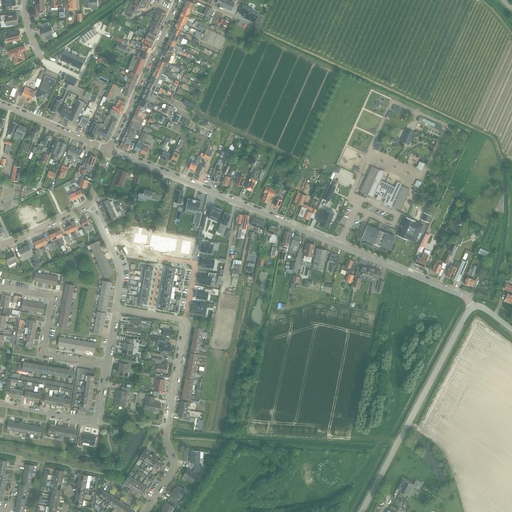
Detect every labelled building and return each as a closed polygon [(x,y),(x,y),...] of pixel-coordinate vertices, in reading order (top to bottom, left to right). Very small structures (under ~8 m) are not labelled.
[(14,0),(1,0),(2,6),(0,6),(0,9),(1,9),(9,9),(9,6),(15,5),(16,4),(16,1),(15,1),(14,0)] [(44,10),(43,0),(35,0),(36,6),(33,6),(34,16),(39,16),(38,13),(42,12),(43,11),(43,10),(44,10)] [(50,0),(51,7),(51,10),(58,9),(62,9),(61,0),(50,0)] [(148,9),(150,4),(145,2),(145,3),(141,1),(138,0),(137,0),(135,5),(131,3),(126,15),(131,18),(133,13),(135,14),(137,8),(139,9),(141,5),(148,9)] [(194,9),(195,10),(197,7),(193,5),(194,3),(187,0),(186,0),(184,5),(194,9)] [(233,2),(234,0),(230,0),(230,1),(228,0),(217,0),(216,3),(231,10),(234,3),(233,2)] [(243,4),(239,13),(243,15),(243,16),(254,22),(255,21),(260,23),(263,15),(258,13),(257,16),(251,13),(252,10),(253,8),(247,6),(243,4)] [(194,9),(184,5),(182,10),(189,14),(191,11),(194,13),(195,10),(194,9)] [(207,6),(203,14),(206,15),(209,16),(212,8),(207,6)] [(154,20),(149,30),(150,30),(157,34),(161,25),(162,24),(163,22),(164,20),(166,15),(166,14),(167,14),(158,10),(154,20)] [(189,14),(182,10),(179,16),(187,19),(190,21),(192,22),(194,18),(188,16),(189,14)] [(12,15),(0,15),(1,21),(4,20),(5,27),(13,26),(13,24),(18,23),(17,15),(12,15)] [(187,19),(179,16),(177,21),(183,24),(188,26),(190,21),(187,19)] [(222,18),(219,23),(223,24),(221,28),(226,30),(231,19),(226,17),(225,19),(222,18)] [(183,24),(177,21),(175,27),(183,31),(183,29),(182,29),(183,28),(186,29),(188,26),(183,24)] [(43,29),(40,30),(42,37),(45,36),(48,42),(47,40),(54,38),(52,33),(56,32),(56,31),(53,32),(51,26),(49,27),(48,22),(41,24),(41,23),(40,23),(43,29)] [(172,33),(180,37),(185,39),(187,37),(183,35),(184,32),(174,28),(172,33)] [(6,36),(5,37),(5,38),(5,39),(6,39),(7,40),(8,42),(20,40),(19,36),(20,36),(19,30),(6,33),(6,36)] [(147,34),(148,34),(155,38),(157,34),(150,30),(148,33),(147,33),(147,34)] [(185,39),(180,37),(172,33),(169,38),(177,42),(180,43),(182,40),(185,41),(185,39)] [(155,38),(148,34),(146,38),(145,37),(145,39),(146,39),(153,43),(155,38)] [(113,35),(112,39),(116,41),(122,44),(124,40),(118,38),(113,35)] [(167,44),(179,49),(181,50),(182,48),(175,45),(177,42),(169,38),(167,44)] [(146,39),(144,42),(143,42),(142,43),(151,47),(153,43),(146,39)] [(151,47),(142,43),(140,42),(139,43),(132,40),(130,43),(134,45),(141,48),(149,52),(151,47)] [(167,44),(164,49),(173,52),(176,54),(179,49),(167,44)] [(15,60),(14,60),(15,64),(19,63),(18,61),(24,59),(21,51),(26,50),(25,46),(8,51),(9,56),(13,54),(15,60)] [(164,49),(160,58),(171,63),(174,57),(171,55),(173,52),(164,49)] [(63,50),(59,59),(66,63),(71,54),(63,50)] [(128,69),(131,71),(140,74),(148,55),(139,51),(137,57),(134,55),(128,69)] [(71,54),(66,63),(73,66),(77,57),(71,54)] [(77,57),(73,66),(80,69),(85,60),(77,57)] [(159,60),(157,65),(168,70),(171,71),(173,66),(159,60)] [(161,73),(170,77),(172,73),(168,71),(168,70),(157,65),(155,69),(155,70),(161,73)] [(26,74),(29,79),(40,72),(44,73),(46,69),(39,66),(35,68),(26,74)] [(141,84),(144,85),(150,71),(147,69),(141,84)] [(139,74),(140,74),(131,71),(130,74),(127,73),(127,72),(122,70),(120,72),(124,74),(137,80),(139,74)] [(160,76),(161,73),(155,70),(152,75),(159,79),(164,81),(165,78),(160,76)] [(98,79),(107,83),(110,77),(101,73),(98,79)] [(135,85),(137,80),(124,74),(124,75),(124,77),(127,78),(128,79),(124,87),(126,88),(123,94),(129,97),(134,85),(135,85)] [(44,80),(36,97),(44,101),(47,95),(49,96),(54,85),(56,80),(46,75),(44,80)] [(66,75),(64,79),(70,81),(69,84),(74,86),(77,80),(66,75)] [(152,75),(149,82),(156,85),(159,87),(161,84),(157,83),(159,79),(152,75)] [(149,82),(147,87),(158,93),(161,87),(159,87),(156,85),(149,82)] [(25,87),(21,97),(27,100),(27,101),(30,102),(30,101),(31,101),(31,102),(32,102),(32,101),(31,101),(36,91),(36,90),(35,92),(25,87)] [(147,87),(144,93),(156,98),(159,93),(158,93),(147,87)] [(9,89),(7,95),(14,97),(16,91),(9,89)] [(84,97),(90,100),(93,94),(86,92),(84,97)] [(154,103),(155,102),(156,98),(144,93),(142,98),(154,103)] [(147,108),(151,110),(154,103),(142,98),(139,104),(147,108)] [(54,99),(49,109),(51,110),(51,111),(53,112),(54,111),(55,112),(58,106),(59,107),(62,100),(59,99),(58,100),(54,99)] [(193,108),(195,104),(185,99),(183,103),(193,108)] [(75,106),(84,110),(87,104),(84,103),(78,100),(77,100),(75,106)] [(112,109),(111,110),(121,114),(122,114),(123,112),(125,106),(124,105),(124,106),(117,103),(116,106),(114,105),(113,105),(112,109)] [(63,107),(60,114),(63,116),(65,117),(69,118),(69,119),(73,111),(72,111),(67,108),(68,106),(64,104),(63,107)] [(147,108),(139,104),(136,110),(134,115),(141,118),(144,119),(146,114),(149,115),(151,110),(147,108)] [(392,110),(398,113),(401,108),(394,105),(392,110)] [(78,123),(84,110),(75,106),(74,106),(75,106),(72,111),(73,111),(69,119),(76,122),(76,121),(78,123)] [(85,112),(79,124),(85,126),(89,119),(91,113),(89,112),(91,108),(87,107),(86,110),(85,112)] [(134,115),(132,120),(141,124),(144,119),(141,118),(134,115)] [(107,116),(106,117),(105,121),(103,125),(99,134),(108,138),(116,120),(111,117),(110,118),(107,116)] [(132,120),(129,125),(136,128),(139,129),(141,127),(143,128),(144,126),(141,124),(132,120)] [(96,133),(99,134),(103,125),(100,123),(100,124),(93,121),(89,131),(96,134),(96,133)] [(14,133),(18,124),(12,122),(7,134),(8,134),(7,137),(9,138),(11,135),(10,135),(11,134),(14,135),(14,133)] [(14,135),(14,136),(23,139),(24,136),(27,128),(19,125),(15,133),(14,135)] [(139,130),(139,129),(136,128),(129,125),(127,130),(134,134),(136,130),(138,131),(137,133),(140,134),(141,131),(139,130)] [(409,145),(415,133),(406,129),(400,141),(409,145)] [(127,130),(125,135),(132,139),(133,136),(135,137),(138,139),(139,136),(134,134),(127,130)] [(25,142),(22,150),(26,151),(27,152),(32,141),(33,141),(34,142),(35,142),(36,140),(36,139),(37,135),(38,135),(37,135),(38,133),(37,132),(37,131),(35,131),(34,131),(33,131),(31,136),(29,135),(27,139),(29,140),(28,143),(25,142)] [(148,134),(142,131),(137,142),(134,150),(137,151),(145,155),(150,145),(144,143),(148,134)] [(125,135),(122,141),(134,146),(135,144),(132,142),(132,143),(130,142),(132,139),(125,135)] [(39,144),(37,149),(40,151),(40,149),(44,151),(46,147),(47,148),(51,138),(50,138),(50,137),(48,136),(47,137),(46,136),(44,142),(41,141),(40,144),(39,144)] [(56,140),(55,140),(50,151),(55,153),(54,155),(53,155),(51,158),(54,159),(60,145),(61,142),(59,142),(59,140),(56,139),(56,140)] [(133,149),(134,146),(122,141),(120,146),(127,150),(128,150),(129,149),(127,148),(128,146),(130,147),(130,148),(133,149)] [(62,143),(61,142),(60,145),(54,159),(53,162),(56,164),(58,158),(57,157),(59,153),(62,154),(66,145),(66,143),(63,142),(62,143)] [(160,158),(167,160),(169,154),(166,153),(167,151),(164,150),(167,144),(164,143),(161,149),(164,150),(160,158)] [(210,156),(214,148),(208,145),(204,154),(210,156)] [(71,159),(76,149),(70,146),(67,154),(69,155),(68,158),(71,159),(71,160),(71,159)] [(70,162),(70,163),(73,164),(74,162),(76,163),(77,161),(81,163),(82,160),(78,158),(81,151),(76,149),(71,159),(71,160),(70,162)] [(227,153),(222,163),(226,165),(227,163),(231,155),(233,150),(229,149),(227,153)] [(260,149),(256,158),(260,161),(265,151),(260,149)] [(179,154),(174,152),(170,161),(175,163),(179,154)] [(187,155),(182,153),(177,164),(183,167),(186,160),(188,161),(191,153),(188,152),(187,155)] [(192,161),(188,169),(190,170),(190,171),(193,173),(193,172),(194,172),(197,165),(198,165),(202,157),(204,154),(201,153),(200,156),(198,155),(194,163),(192,161)] [(86,158),(84,164),(87,165),(92,167),(93,166),(96,157),(90,155),(89,159),(86,158)] [(420,162),(417,168),(422,170),(425,164),(420,162)] [(215,170),(211,179),(217,182),(221,172),(218,171),(221,165),(216,163),(214,169),(215,170)] [(200,165),(196,173),(202,175),(205,167),(207,164),(205,164),(204,166),(200,165)] [(14,166),(13,172),(11,180),(17,181),(18,173),(20,167),(14,166)] [(372,166),(360,191),(373,197),(375,193),(378,195),(377,196),(378,197),(376,199),(380,201),(381,198),(382,198),(382,197),(385,198),(384,202),(400,210),(409,190),(400,186),(401,184),(397,182),(395,187),(381,180),(385,171),(381,170),(380,171),(372,166)] [(60,171),(57,176),(58,177),(60,178),(62,178),(64,173),(65,173),(67,169),(61,167),(60,171)] [(114,179),(113,183),(120,185),(121,181),(124,182),(127,172),(119,169),(116,176),(117,177),(116,179),(114,179)] [(225,175),(221,183),(222,184),(222,185),(224,185),(227,186),(231,178),(232,178),(235,172),(235,171),(233,170),(232,170),(231,171),(230,173),(229,173),(228,173),(227,176),(225,175)] [(253,175),(252,174),(246,188),(252,191),(257,180),(255,179),(257,176),(259,172),(255,170),(253,175)] [(49,171),(47,176),(53,179),(55,173),(49,171)] [(237,178),(235,183),(241,186),(246,175),(242,173),(240,176),(238,175),(236,178),(237,178)] [(283,182),(281,186),(288,189),(294,176),(290,174),(286,183),(283,182)] [(80,178),(79,181),(80,181),(79,186),(86,188),(88,181),(82,178),(81,179),(80,178)] [(329,185),(323,198),(329,201),(335,187),(329,185)] [(75,186),(72,187),(77,198),(83,195),(80,190),(77,191),(75,186)] [(266,186),(264,193),(262,200),(267,202),(270,195),(273,196),(275,190),(266,186)] [(72,201),(77,198),(72,187),(70,188),(71,190),(72,193),(69,195),(72,201)] [(276,198),(273,205),(279,207),(282,200),(278,198),(280,195),(280,194),(282,189),(278,187),(274,197),(276,198)] [(139,192),(138,199),(146,201),(147,198),(157,200),(159,199),(159,195),(156,195),(156,193),(152,192),(153,191),(147,190),(147,189),(145,189),(144,190),(143,193),(139,192)] [(177,190),(174,201),(181,203),(181,200),(182,200),(183,195),(182,195),(183,191),(177,190)] [(302,205),(306,196),(301,194),(297,203),(302,205)] [(105,211),(112,208),(115,207),(119,205),(117,203),(114,204),(112,201),(109,202),(108,199),(106,200),(105,200),(106,197),(100,195),(99,198),(100,198),(102,202),(101,203),(102,205),(103,207),(105,211)] [(188,198),(185,208),(199,211),(201,201),(196,200),(193,199),(193,200),(188,198)] [(46,203),(42,205),(46,214),(51,212),(49,209),(52,208),(48,199),(45,201),(46,203)] [(37,204),(33,206),(34,206),(38,215),(40,214),(42,216),(46,214),(42,205),(38,207),(37,204)] [(34,206),(27,210),(28,212),(32,221),(37,219),(35,216),(38,215),(34,206)] [(208,218),(217,221),(218,218),(219,218),(222,210),(213,206),(209,214),(208,218)] [(298,215),(309,219),(312,212),(307,210),(308,209),(302,206),(298,215)] [(112,208),(105,211),(107,216),(108,218),(109,220),(116,217),(112,208)] [(334,213),(325,210),(324,214),(320,212),(316,220),(321,222),(320,224),(328,227),(330,222),(331,222),(331,221),(334,213)] [(28,212),(21,215),(24,221),(26,220),(28,223),(32,221),(28,212)] [(225,213),(217,232),(221,233),(223,227),(222,227),(224,224),(227,225),(231,216),(225,213)] [(428,222),(431,215),(424,213),(421,220),(422,220),(420,224),(414,222),(415,221),(406,217),(399,236),(407,239),(408,238),(415,241),(418,234),(421,236),(422,233),(423,234),(428,222)] [(235,226),(235,227),(240,228),(240,227),(240,224),(241,224),(243,215),(237,214),(235,226)] [(14,218),(18,227),(22,225),(21,223),(24,221),(21,215),(14,218)] [(238,235),(238,238),(241,239),(241,236),(242,232),(242,229),(247,230),(247,224),(249,216),(243,215),(241,224),(240,224),(240,227),(240,228),(239,231),(238,235)] [(9,221),(7,222),(10,228),(12,227),(14,230),(18,227),(14,218),(13,216),(8,218),(9,221)] [(91,223),(89,224),(86,218),(80,220),(84,228),(82,229),(84,234),(84,235),(87,234),(86,231),(93,227),(91,223)] [(262,230),(265,222),(254,218),(251,225),(256,227),(255,230),(258,231),(259,229),(262,230)] [(75,223),(70,225),(76,237),(78,236),(75,230),(78,229),(75,223)] [(270,224),(267,231),(268,232),(267,234),(272,236),(271,237),(270,237),(269,241),(276,243),(277,235),(274,235),(274,234),(273,234),(276,227),(270,224)] [(76,237),(70,225),(64,228),(67,234),(70,232),(73,238),(76,237)] [(367,225),(362,239),(373,243),(373,244),(379,247),(380,245),(389,249),(395,236),(385,232),(385,233),(379,231),(379,230),(367,225)] [(135,233),(133,242),(140,243),(141,234),(142,228),(139,228),(138,234),(135,233)] [(60,230),(55,232),(61,246),(63,251),(66,250),(64,245),(63,243),(64,242),(63,238),(61,239),(60,237),(62,236),(63,236),(60,230)] [(61,246),(55,232),(49,235),(52,241),(55,240),(58,248),(61,246)] [(285,232),(282,244),(282,247),(287,248),(288,246),(290,233),(285,232)] [(420,245),(424,247),(429,235),(426,233),(420,245)] [(151,235),(149,247),(153,248),(152,250),(159,251),(158,251),(165,252),(171,253),(171,251),(175,251),(177,239),(151,235)] [(299,246),(297,245),(300,237),(294,235),(291,243),(290,247),(297,250),(299,246)] [(44,237),(39,240),(44,251),(47,250),(44,244),(47,243),(45,237),(44,237)] [(182,240),(181,246),(190,248),(191,242),(192,238),(187,237),(187,241),(182,240)] [(435,238),(431,247),(437,249),(440,240),(435,238)] [(199,239),(198,246),(201,247),(200,251),(205,252),(207,252),(207,253),(207,252),(212,253),(212,250),(217,250),(218,243),(210,242),(210,244),(202,243),(202,240),(199,239)] [(44,251),(39,240),(34,242),(36,248),(37,248),(42,246),(43,248),(41,249),(42,252),(44,251)] [(403,251),(409,253),(412,242),(406,240),(403,251)] [(90,245),(93,251),(101,248),(98,241),(90,245)] [(310,262),(311,262),(314,245),(307,243),(306,248),(305,247),(304,251),(305,251),(304,255),(303,260),(310,262)] [(26,247),(24,248),(19,251),(22,257),(29,253),(30,255),(33,253),(29,245),(26,246),(26,247)] [(409,254),(414,257),(418,249),(413,246),(409,254)] [(93,251),(96,258),(104,254),(101,248),(93,251)] [(328,258),(330,252),(327,251),(327,250),(317,248),(312,268),(323,270),(325,258),(328,258)] [(6,255),(6,256),(8,261),(7,262),(9,265),(18,261),(13,252),(6,256),(6,255)] [(417,257),(415,263),(424,267),(429,255),(424,252),(421,258),(417,257)] [(337,254),(330,253),(329,261),(332,262),(331,265),(330,265),(329,271),(333,272),(334,265),(337,266),(340,255),(337,255),(337,254)] [(107,261),(104,254),(96,258),(99,264),(107,261)] [(203,258),(201,267),(213,269),(214,260),(203,258)] [(343,265),(342,268),(347,270),(346,270),(348,271),(347,273),(348,274),(348,273),(352,275),(353,273),(352,273),(356,262),(353,261),(352,260),(351,259),(350,258),(349,259),(348,259),(345,266),(343,265)] [(434,265),(432,270),(438,273),(442,265),(438,263),(439,261),(436,260),(434,265)] [(462,260),(454,279),(459,281),(467,262),(462,260)] [(107,261),(99,264),(102,271),(110,267),(107,261)] [(454,266),(450,265),(446,275),(446,276),(449,278),(449,277),(452,278),(455,272),(456,272),(459,263),(456,262),(454,266)] [(472,265),(468,273),(474,275),(477,267),(472,265)] [(367,275),(372,277),(375,269),(370,267),(369,269),(362,266),(360,274),(367,276),(367,275)] [(113,274),(110,267),(102,271),(105,278),(113,274)] [(238,277),(239,270),(232,269),(231,276),(238,277)] [(375,278),(378,279),(381,271),(375,269),(372,277),(372,279),(375,280),(375,278)] [(34,281),(42,282),(43,274),(36,272),(34,281)] [(200,274),(198,283),(210,285),(211,278),(214,278),(215,273),(208,272),(208,276),(200,274)] [(348,274),(345,281),(351,283),(354,276),(352,275),(348,273),(348,274)] [(42,282),(49,284),(50,275),(43,274),(42,282)] [(50,275),(49,284),(56,285),(57,281),(58,276),(50,275)] [(466,276),(463,283),(469,286),(469,285),(473,286),(475,280),(466,276)] [(102,281),(101,288),(110,289),(111,282),(102,281)] [(64,291),(73,292),(74,285),(65,284),(64,291)] [(100,295),(108,296),(110,289),(101,288),(100,295)] [(197,290),(196,298),(207,300),(208,294),(212,294),(213,290),(205,288),(205,291),(197,290)] [(64,291),(63,298),(72,300),(73,292),(64,291)] [(296,304),(298,293),(294,292),(294,294),(290,293),(288,305),(292,306),(292,304),(296,304)] [(2,295),(0,306),(4,307),(3,312),(10,313),(19,315),(19,311),(11,309),(11,308),(8,307),(9,302),(13,303),(14,298),(10,297),(10,296),(2,295)] [(100,295),(98,302),(107,304),(108,296),(100,295)] [(136,296),(135,305),(141,307),(141,304),(147,305),(148,299),(139,297),(136,296)] [(62,305),(70,307),(72,300),(63,298),(62,305)] [(23,300),(22,309),(29,310),(30,302),(23,300)] [(38,303),(30,302),(29,310),(36,312),(38,303)] [(107,304),(98,302),(97,309),(106,311),(107,304)] [(193,309),(192,314),(196,315),(196,314),(205,315),(206,307),(209,307),(210,304),(202,302),(201,306),(200,305),(195,305),(194,309),(193,309)] [(43,313),(45,304),(38,303),(36,312),(43,313)] [(62,305),(60,312),(69,314),(70,307),(62,305)] [(97,311),(96,319),(104,320),(106,313),(97,311)] [(0,314),(0,321),(5,323),(6,316),(12,317),(12,316),(18,317),(19,315),(10,313),(3,312),(3,315),(0,314)] [(60,312),(59,319),(68,321),(69,314),(60,312)] [(58,327),(67,328),(68,321),(59,319),(58,327)] [(96,319),(95,326),(103,327),(104,320),(96,319)] [(127,326),(125,333),(140,336),(142,329),(138,328),(139,325),(140,325),(141,321),(133,320),(132,324),(133,324),(132,327),(127,326)] [(0,332),(7,333),(8,333),(9,330),(4,330),(5,323),(0,321),(0,328),(0,329),(0,331),(0,332)] [(26,327),(28,328),(35,329),(37,322),(27,321),(26,324),(27,325),(26,327)] [(163,336),(173,337),(174,330),(167,329),(168,325),(161,324),(160,328),(164,328),(163,336)] [(103,327),(95,326),(93,333),(102,335),(103,327)] [(195,327),(194,333),(202,334),(206,335),(206,333),(202,332),(203,328),(195,327)] [(58,346),(65,347),(67,338),(60,337),(58,346)] [(65,347),(72,348),(74,339),(67,338),(65,347)] [(124,343),(122,353),(132,355),(134,344),(133,344),(133,340),(127,338),(126,343),(124,343)] [(74,339),(72,348),(80,349),(81,341),(74,339)] [(158,339),(157,343),(159,343),(159,346),(161,347),(160,351),(161,351),(161,353),(167,355),(167,352),(170,353),(171,345),(164,344),(165,340),(158,339)] [(80,349),(87,351),(88,342),(81,341),(80,349)] [(96,343),(88,342),(87,351),(94,352),(96,343)] [(160,364),(161,362),(162,357),(153,356),(152,360),(155,361),(154,367),(157,368),(156,371),(166,373),(167,365),(160,364)] [(28,372),(29,370),(30,363),(27,363),(27,362),(25,361),(24,362),(23,362),(20,362),(18,371),(28,372)] [(129,373),(127,372),(129,364),(120,363),(118,375),(127,376),(128,376),(129,373)] [(160,390),(160,391),(160,390),(163,391),(165,380),(162,379),(162,376),(155,375),(154,378),(156,379),(154,389),(160,390)] [(118,390),(115,405),(124,406),(127,392),(129,392),(130,389),(122,387),(121,391),(118,390)] [(17,390),(15,397),(21,398),(21,399),(23,388),(23,389),(20,388),(19,390),(17,390)] [(147,396),(145,409),(159,412),(161,403),(156,402),(156,403),(154,402),(155,398),(147,396)] [(181,401),(180,408),(187,410),(188,406),(190,406),(190,403),(192,403),(192,400),(190,400),(185,399),(184,401),(181,401)] [(83,405),(80,404),(79,410),(88,412),(88,409),(89,409),(90,406),(91,406),(91,403),(90,403),(90,402),(83,401),(83,405)] [(186,413),(187,410),(180,408),(178,416),(181,416),(181,419),(195,422),(195,419),(189,418),(190,414),(186,413)] [(13,431),(15,423),(8,421),(7,430),(13,431)] [(20,432),(22,424),(15,423),(13,431),(20,432)] [(27,433),(28,425),(22,424),(20,432),(27,433)] [(33,434),(35,426),(28,425),(27,433),(33,434)] [(55,434),(56,426),(50,425),(48,433),(55,434)] [(40,436),(42,428),(35,426),(33,434),(40,436)] [(61,436),(63,428),(56,426),(55,434),(61,436)] [(68,437),(70,429),(63,428),(61,436),(68,437)] [(75,438),(77,430),(70,429),(68,437),(75,438)] [(94,446),(94,444),(95,437),(89,435),(89,434),(84,434),(83,440),(80,439),(79,446),(82,446),(83,442),(89,443),(89,445),(94,446)] [(139,458),(144,461),(149,453),(146,451),(147,450),(146,448),(139,458)] [(190,451),(190,462),(196,462),(196,466),(194,469),(202,474),(204,471),(199,468),(199,458),(202,458),(203,452),(200,452),(190,451)] [(152,455),(149,453),(144,461),(149,464),(155,454),(153,453),(152,455)] [(153,467),(158,459),(155,457),(157,455),(155,454),(149,464),(151,466),(149,469),(151,470),(153,467)] [(160,471),(163,467),(164,465),(162,464),(163,462),(158,459),(153,467),(160,471)] [(26,464),(24,471),(33,472),(34,465),(26,464)] [(202,474),(194,469),(192,472),(188,469),(182,477),(192,483),(197,475),(200,477),(202,474)] [(24,471),(23,477),(31,479),(33,472),(24,471)] [(128,486),(133,478),(128,475),(122,485),(124,486),(125,484),(128,486)] [(23,477),(22,484),(28,485),(28,486),(30,486),(31,479),(23,477)] [(131,491),(137,481),(133,478),(128,486),(130,488),(129,490),(131,491)] [(404,479),(398,490),(408,496),(413,486),(417,488),(419,486),(420,483),(416,480),(414,484),(404,479)] [(137,481),(131,491),(133,492),(134,490),(137,492),(142,484),(137,481)] [(51,482),(50,488),(53,488),(61,490),(62,483),(54,482),(51,482)] [(20,484),(19,491),(27,492),(28,486),(28,485),(22,484),(20,484)] [(142,484),(137,492),(141,495),(142,493),(144,495),(148,489),(142,484)] [(173,496),(171,500),(179,505),(180,502),(178,501),(185,490),(178,485),(174,491),(173,491),(171,495),(173,496)] [(104,501),(108,494),(103,490),(103,491),(100,489),(97,494),(100,496),(99,497),(104,501)] [(19,491),(18,497),(26,499),(27,492),(19,491)] [(109,504),(114,497),(108,494),(104,501),(107,503),(105,506),(107,507),(109,504)] [(18,497),(16,504),(25,505),(26,499),(18,497)] [(114,508),(119,501),(114,497),(109,504),(114,508)] [(179,505),(171,500),(169,503),(166,502),(164,505),(165,506),(160,511),(170,511),(175,506),(177,507),(179,505)] [(119,501),(114,508),(120,511),(124,504),(119,501)]
